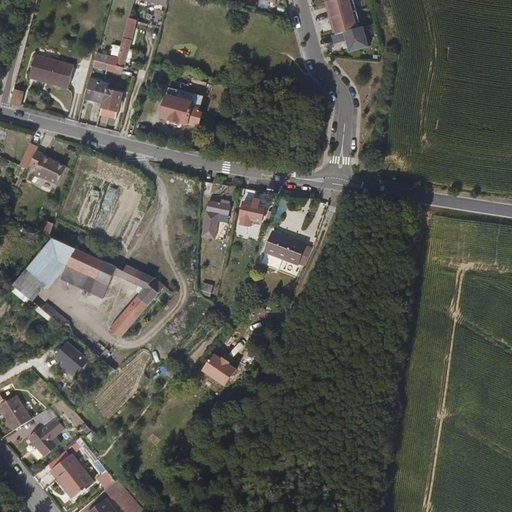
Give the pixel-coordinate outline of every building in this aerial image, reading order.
[(331,0),(334,10),(332,11),(334,19),(361,25),(361,24),(364,23),(358,0),(355,0),(354,0),(331,0)] [(368,27),(362,29),(361,25),(334,19),(335,26),(338,25),(340,32),(371,40),(368,27)] [(115,71),(122,73),(136,23),(130,21),(119,58),(115,71)] [(353,53),(373,48),(371,40),(340,32),(340,34),(338,35),(336,35),(338,45),(351,41),(353,53)] [(108,62),(106,62),(108,54),(97,51),(93,65),(106,69),(108,62)] [(31,75),(69,86),(75,64),(37,53),(31,75)] [(106,69),(115,71),(119,58),(108,54),(106,62),(108,62),(106,69)] [(103,102),(107,89),(110,77),(105,76),(103,79),(90,76),(84,97),(103,102)] [(203,119),(205,109),(202,104),(198,103),(200,97),(186,93),(185,97),(178,95),(180,87),(171,85),(162,116),(188,123),(189,120),(196,122),(203,119)] [(11,101),(21,105),(25,90),(15,86),(11,101)] [(100,114),(116,118),(122,94),(107,89),(103,102),(100,114)] [(36,171),(58,182),(66,164),(58,160),(53,158),(53,155),(37,148),(30,164),(37,168),(36,171)] [(200,191),(209,193),(212,180),(201,178),(200,191)] [(250,223),(261,226),(264,209),(259,208),(259,203),(253,202),(254,194),(245,193),(239,221),(241,222),(240,228),(249,229),(250,223)] [(230,219),(229,218),(229,206),(220,204),(219,208),(207,206),(201,239),(214,241),(217,225),(228,227),(230,219)] [(265,253),(297,266),(305,246),(273,233),(265,253)] [(44,288),(76,249),(70,246),(53,237),(25,271),(38,283),(44,288)] [(164,289),(155,281),(125,267),(123,272),(76,249),(67,267),(89,277),(82,291),(100,300),(113,276),(143,291),(115,322),(113,321),(110,325),(111,327),(109,330),(120,339),(164,289)] [(82,291),(89,277),(67,267),(61,280),(82,291)] [(12,286),(25,298),(38,283),(25,271),(12,286)] [(25,298),(32,303),(44,288),(38,283),(25,298)] [(200,298),(211,299),(212,292),(202,290),(200,298)] [(261,308),(269,311),(271,305),(263,303),(261,308)] [(234,315),(240,317),(244,305),(238,304),(234,315)] [(46,316),(52,311),(45,305),(40,310),(46,316)] [(240,318),(252,322),(256,309),(244,305),(240,317),(240,318)] [(60,328),(68,324),(52,311),(46,316),(60,328)] [(76,376),(88,363),(69,345),(56,358),(65,365),(76,376)] [(98,358),(101,362),(108,353),(105,350),(98,358)] [(239,371),(232,367),(236,360),(230,356),(225,364),(216,358),(208,372),(213,376),(213,377),(229,387),(239,371)] [(74,379),(76,376),(65,365),(62,368),(74,379)] [(0,417),(9,432),(29,420),(14,397),(0,405),(0,417)] [(59,436),(67,430),(50,408),(35,417),(42,424),(28,435),(45,456),(64,442),(59,436)] [(88,491),(85,487),(94,480),(75,454),(54,469),(66,485),(62,488),(73,501),(88,491)] [(103,488),(115,482),(109,471),(98,476),(103,488)] [(107,491),(121,504),(132,493),(118,479),(107,491)] [(115,511),(106,500),(88,511),(115,511)]
